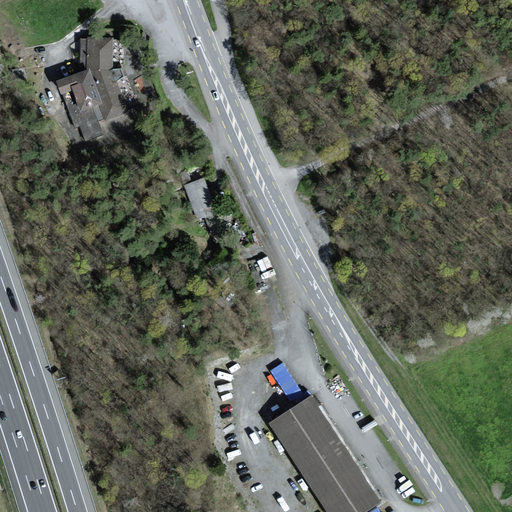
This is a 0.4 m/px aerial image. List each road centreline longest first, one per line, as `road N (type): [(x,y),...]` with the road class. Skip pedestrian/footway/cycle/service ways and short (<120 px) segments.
road 1 (primary): [(186,0),(297,252),(453,511)]
road 2 (motorway): [(77,511),(0,273)]
road 3 (motorway): [(0,380),(42,511)]
